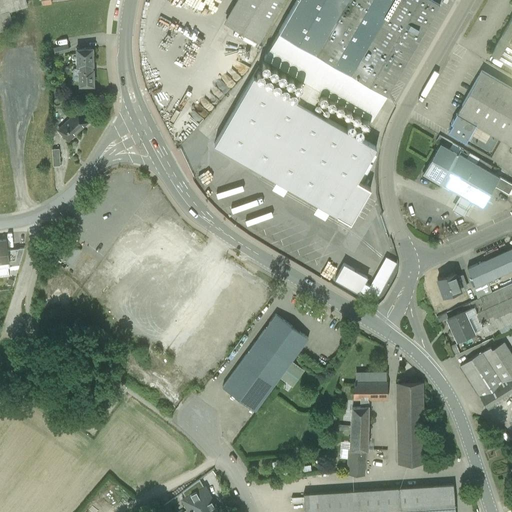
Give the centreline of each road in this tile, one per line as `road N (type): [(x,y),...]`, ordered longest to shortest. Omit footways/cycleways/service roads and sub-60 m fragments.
road 1 (tertiary): [(379,327),(210,224),(148,133)]
road 2 (residential): [(409,260),(386,191),(387,155),(407,103),(467,0)]
road 3 (track): [(53,208),(52,243),(27,303),(37,338),(9,375)]
road 4 (residential): [(148,133),(109,152),(45,213),(0,224)]
road 5 (tertiary): [(492,511),(453,406),(415,355)]
road 6 (tertiary): [(148,133),(127,77),(131,0)]
